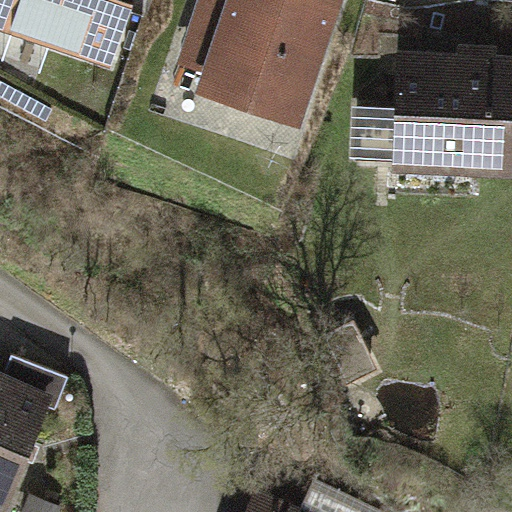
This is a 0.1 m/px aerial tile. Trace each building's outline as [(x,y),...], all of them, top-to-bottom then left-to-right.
[(0,0),(0,41),(76,65),(87,26),(120,36),(130,0),(0,0)] [(189,0),(166,72),(193,81),(186,102),(290,136),(334,2),(327,0),(189,0)] [(384,172),(383,182),(507,187),(511,87),(511,73),(511,63),(507,64),(487,63),(487,53),(446,51),(446,61),(388,59),(386,118),(343,116),(341,170),(384,172)] [(0,511),(38,416),(43,418),(56,384),(0,361),(0,511)] [(278,511),(245,497),(238,511),(278,511)] [(17,511),(49,511),(50,509),(21,501),(17,511)]
